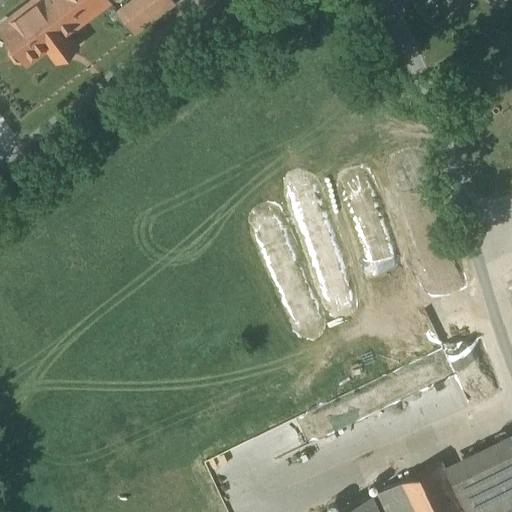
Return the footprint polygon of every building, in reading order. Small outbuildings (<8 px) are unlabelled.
[(0,0),(0,12),(11,5),(7,0),(0,0)] [(114,9),(107,0),(35,0),(0,24),(0,30),(26,68),(46,54),(56,69),(81,52),(72,38),(114,9)] [(177,10),(170,0),(130,0),(114,11),(134,40),(177,10)] [(484,0),(497,10),(505,0),(484,0)] [(444,348),(398,370),(424,426),(470,405),(444,348)] [(511,511),(511,432),(379,497),(386,511),(511,511)] [(381,511),(374,497),(342,511),(381,511)]
